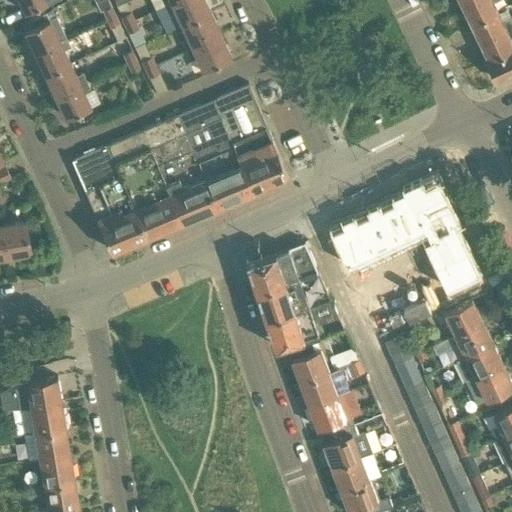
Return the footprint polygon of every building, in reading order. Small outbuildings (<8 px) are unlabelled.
[(21,0),(26,11),(48,0),(21,0)] [(207,0),(173,0),(165,4),(170,14),(175,11),(181,24),(212,10),(207,0)] [(471,0),(463,4),(472,22),(497,10),(491,0),(471,0)] [(106,18),(116,14),(112,5),(102,9),(106,18)] [(28,19),(31,26),(25,28),(36,51),(66,36),(62,27),(56,30),(46,10),(28,19)] [(181,39),(186,49),(222,32),(212,10),(181,24),(187,37),(181,39)] [(472,22),(480,40),(511,24),(511,15),(502,20),(497,10),(472,22)] [(121,15),(125,23),(134,19),(131,11),(121,15)] [(110,27),(120,23),(116,14),(106,18),(110,27)] [(125,23),(128,31),(138,27),(134,19),(125,23)] [(511,34),(511,24),(480,40),(488,56),(511,44),(511,41),(509,36),(511,34)] [(222,32),(186,49),(190,58),(187,60),(192,72),(201,68),(202,70),(233,55),(222,32)] [(36,51),(46,72),(70,61),(69,58),(78,54),(74,46),(65,51),(64,48),(70,45),(66,36),(36,51)] [(511,44),(488,56),(485,57),(495,78),(511,69),(511,44)] [(126,61),(136,57),(132,48),(122,52),(126,61)] [(155,63),(151,56),(142,60),(145,68),(155,63)] [(136,57),(126,61),(130,70),(140,66),(136,57)] [(76,74),(70,61),(46,72),(56,94),(87,80),(83,71),(76,74)] [(158,71),(155,63),(145,68),(149,75),(158,71)] [(87,80),(56,94),(67,116),(91,105),(84,92),(91,88),(87,80)] [(213,96),(253,188),(288,173),(248,81),(213,96)] [(218,204),(253,188),(213,96),(177,112),(218,204)] [(182,219),(218,204),(177,112),(142,127),(182,219)] [(142,127),(106,142),(146,234),(182,219),(142,127)] [(111,249),(146,234),(106,142),(72,157),(111,249)] [(0,180),(10,176),(5,164),(0,166),(0,180)] [(461,220),(436,168),(400,185),(401,188),(327,224),(350,273),(422,238),(446,288),(482,271),(459,222),(461,220)] [(1,223),(7,254),(31,250),(25,218),(1,223)] [(274,250),(254,257),(246,259),(256,288),(317,268),(304,238),(275,251),(274,250)] [(256,288),(265,316),(330,296),(317,268),(256,288)] [(319,337),(344,327),(330,296),(265,316),(275,345),(282,342),(288,340),(291,348),(311,340),(319,337)] [(443,325),(448,337),(482,320),(471,297),(444,310),(450,322),(443,325)] [(448,337),(458,358),(465,354),(465,355),(493,342),(482,320),(448,337)] [(401,331),(384,339),(390,351),(406,343),(401,331)] [(448,350),(443,338),(431,344),(437,355),(448,350)] [(314,347),(311,340),(291,348),(295,355),(291,356),(300,380),(328,370),(319,345),(314,347)] [(420,340),(412,344),(416,352),(424,349),(420,340)] [(465,354),(458,358),(455,359),(466,381),(476,376),(503,363),(493,342),(465,355),(465,354)] [(411,354),(406,343),(390,351),(395,362),(405,357),(411,354)] [(339,365),(358,358),(352,346),(329,355),(333,367),(339,365)] [(427,356),(424,349),(416,352),(419,359),(427,356)] [(411,354),(405,357),(395,362),(400,373),(416,365),(411,354)] [(363,369),(358,358),(339,365),(344,378),(363,369)] [(511,384),(511,381),(503,363),(476,376),(486,397),(511,384)] [(421,376),(416,365),(400,373),(404,384),(421,376)] [(308,403),(337,392),(328,370),(300,380),(308,403)] [(19,407),(31,405),(61,400),(56,374),(14,381),(19,407)] [(431,397),(421,376),(404,384),(414,405),(431,397)] [(431,387),(435,396),(443,392),(439,383),(431,387)] [(345,416),(337,392),(308,403),(317,426),(326,423),(329,430),(353,421),(381,411),(376,400),(349,410),(350,414),(345,416)] [(446,399),(443,392),(435,396),(438,403),(446,399)] [(431,397),(414,405),(419,416),(436,408),(431,397)] [(61,400),(31,405),(35,430),(65,425),(61,400)] [(492,427),(497,437),(511,429),(511,402),(493,411),(499,424),(492,427)] [(440,419),(436,408),(419,416),(424,427),(440,419)] [(381,411),(353,421),(329,430),(332,437),(322,441),(332,465),(360,454),(351,430),(356,428),(357,432),(386,421),(381,411)] [(446,430),(440,419),(424,427),(429,438),(446,430)] [(461,454),(469,450),(455,420),(448,423),(458,446),(461,454)] [(40,456),(69,451),(65,425),(35,430),(40,456)] [(503,462),(507,460),(511,457),(511,429),(497,437),(492,439),(503,462)] [(450,441),(446,430),(429,438),(434,449),(450,441)] [(379,467),(402,457),(394,439),(371,449),(379,467)] [(455,452),(450,441),(434,449),(438,460),(455,452)] [(480,473),(469,450),(461,454),(472,477),(480,473)] [(74,477),(69,451),(40,456),(44,482),(74,477)] [(443,471),(460,463),(455,452),(438,460),(443,471)] [(360,454),(332,465),(340,487),(369,477),(360,454)] [(465,474),(460,463),(443,471),(448,482),(465,474)] [(489,494),(480,473),(472,477),(475,485),(477,489),(481,498),(489,494)] [(448,482),(453,492),(470,485),(465,474),(448,482)] [(74,477),(44,482),(49,507),(78,502),(74,477)] [(377,498),(369,477),(340,487),(349,511),(358,507),(360,511),(369,511),(381,508),(392,503),(388,494),(377,498)] [(475,496),(470,485),(453,492),(458,503),(475,496)] [(481,498),(484,505),(492,501),(489,494),(481,498)] [(458,503),(461,511),(467,511),(480,506),(475,496),(458,503)] [(79,511),(78,502),(49,507),(49,511),(79,511)]
